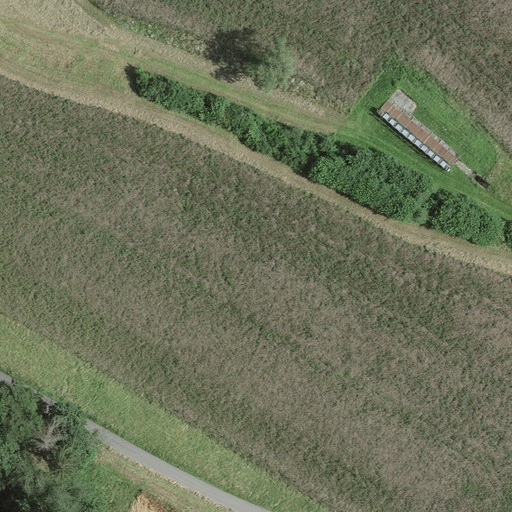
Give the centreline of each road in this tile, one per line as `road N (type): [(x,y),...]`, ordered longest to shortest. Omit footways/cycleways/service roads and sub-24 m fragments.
road 1 (residential): [(257,511),(0,378)]
road 2 (track): [(511,224),(381,168)]
